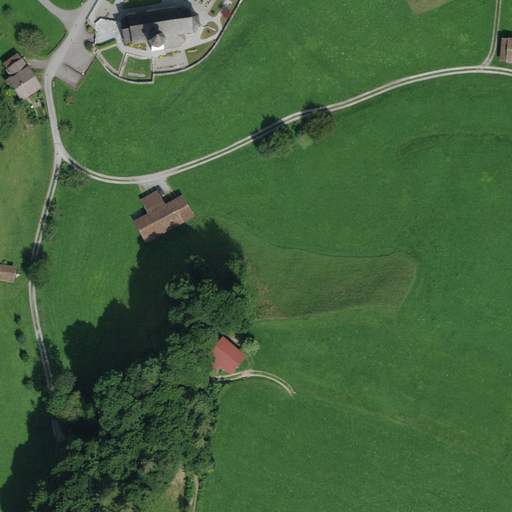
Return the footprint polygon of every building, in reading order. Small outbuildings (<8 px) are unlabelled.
[(190,10),(130,19),(130,22),(124,22),(126,40),(133,39),(133,42),(150,40),(163,38),(164,47),(178,45),(183,35),(193,34),(192,31),(200,25),(199,16),(190,13),(190,10)] [(163,38),(150,40),(152,52),(164,50),(164,47),(163,38)] [(511,43),(505,43),(503,65),(511,65),(511,43)] [(38,89),(17,57),(4,65),(12,79),(9,81),(21,99),(38,89)] [(152,217),(136,226),(145,244),(197,218),(187,198),(171,206),(164,192),(144,202),(152,217)] [(15,269),(2,266),(0,275),(0,279),(13,282),(15,269)] [(222,343),(206,361),(228,379),(243,361),(222,343)]
